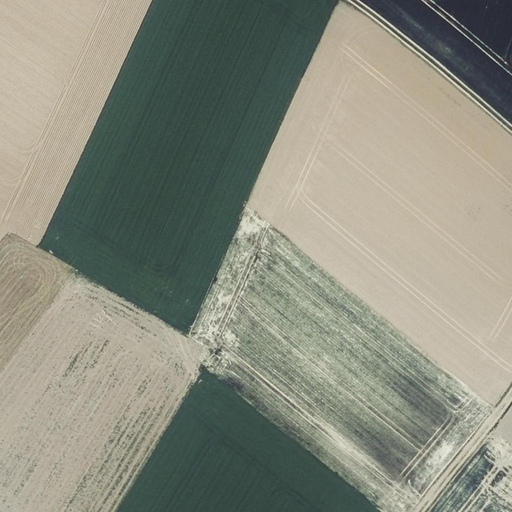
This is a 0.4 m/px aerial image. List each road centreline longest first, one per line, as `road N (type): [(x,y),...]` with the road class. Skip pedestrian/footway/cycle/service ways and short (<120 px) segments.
road 1 (track): [(351,0),(511,128)]
road 2 (track): [(418,511),(511,393)]
